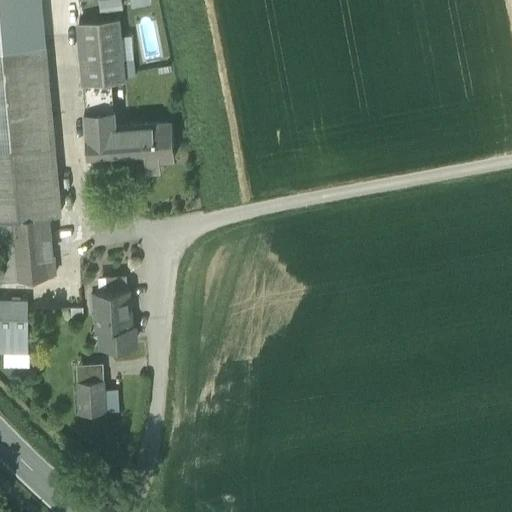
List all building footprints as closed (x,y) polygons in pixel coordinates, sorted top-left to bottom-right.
[(0,0),(0,46),(45,43),(40,0),(0,0)] [(119,0),(100,0),(102,9),(121,7),(119,0)] [(79,20),(85,81),(112,79),(126,78),(126,77),(123,54),(120,16),(79,20)] [(0,218),(49,213),(61,212),(45,43),(0,46),(0,218)] [(123,54),(126,77),(137,76),(135,53),(123,54)] [(85,81),(87,110),(114,108),(112,79),(85,81)] [(111,149),(111,146),(109,124),(115,124),(114,108),(87,110),(84,110),(87,152),(111,150),(111,149)] [(172,120),(115,124),(109,124),(111,146),(145,143),(145,146),(146,156),(175,154),(172,120)] [(0,218),(0,279),(55,274),(49,213),(0,218)] [(107,275),(107,288),(128,287),(127,274),(107,275)] [(99,327),(102,327),(131,325),(131,324),(129,287),(128,287),(107,288),(96,289),(99,327)] [(0,298),(0,349),(29,350),(28,299),(0,298)] [(134,323),(131,324),(131,325),(102,327),(103,343),(135,341),(134,323)] [(78,379),(104,378),(103,364),(77,365),(78,379)] [(78,379),(79,412),(106,411),(105,388),(104,378),(78,379)] [(118,388),(105,388),(106,411),(119,410),(118,388)]
